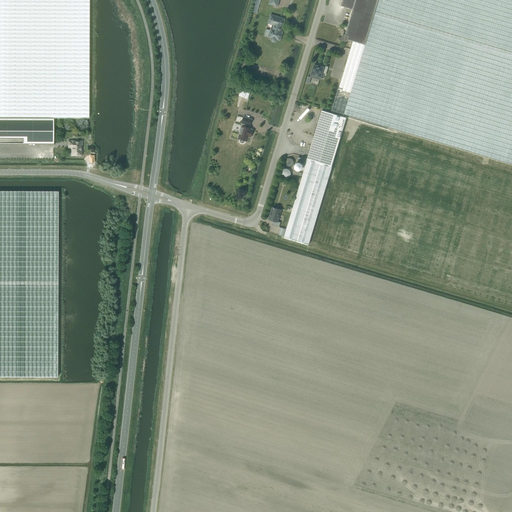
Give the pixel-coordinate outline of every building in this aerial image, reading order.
[(0,0),(0,117),(53,118),(88,118),(88,0),(0,0)] [(511,0),(377,0),(364,44),(350,93),(338,89),(331,110),(511,164),(511,0)] [(352,41),(364,44),(377,0),(341,0),(340,6),(352,9),(344,35),(342,34),(341,39),(346,41),(347,39),(352,41)] [(284,19),(271,15),(268,23),(274,25),(273,29),(271,28),(268,37),(271,38),(271,39),(271,40),(272,41),(273,42),(274,42),(275,42),(276,41),(277,40),(277,39),(280,40),(282,32),(279,31),(280,27),(282,27),(284,19)] [(352,41),(338,89),(350,93),(364,44),(352,41)] [(324,75),(325,75),(327,67),(322,66),(318,65),(318,66),(314,65),(311,74),(316,75),(316,76),(323,78),(324,75)] [(322,110),(307,159),(331,167),(346,117),(322,110)] [(53,118),(0,117),(0,137),(23,138),(23,143),(53,143),(53,118)] [(240,138),(240,139),(240,140),(240,141),(240,142),(241,142),(241,143),(242,143),(243,143),(244,142),(245,141),(245,140),(247,141),(248,136),(250,137),(251,135),(251,134),(251,132),(252,132),(253,130),(251,129),(251,128),(248,128),(249,125),(251,119),(244,117),(242,123),(245,124),(242,133),(240,132),(238,138),(240,138)] [(71,147),(71,155),(76,155),(77,153),(81,153),(81,148),(82,148),(82,141),(68,141),(68,147),(71,147)] [(284,236),(284,237),(308,245),(331,167),(307,159),(286,229),(284,236)] [(0,376),(57,376),(58,191),(0,190),(0,376)] [(271,224),(279,226),(280,222),(277,221),(281,210),(278,209),(278,208),(278,207),(276,206),(275,207),(275,208),(272,207),(268,219),(273,220),(271,224)]
